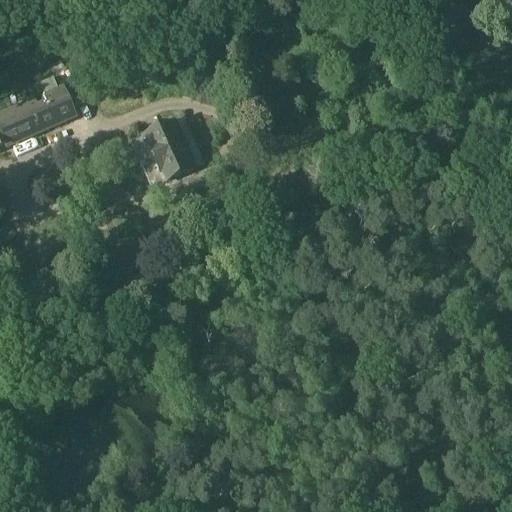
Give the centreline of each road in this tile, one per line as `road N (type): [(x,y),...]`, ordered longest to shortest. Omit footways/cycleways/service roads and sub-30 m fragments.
road 1 (track): [(511,20),(345,74),(230,126)]
road 2 (track): [(31,219),(9,166),(149,109),(209,112),(230,126),(227,132)]
road 3 (track): [(227,132),(208,171),(188,188),(91,195),(0,235)]
